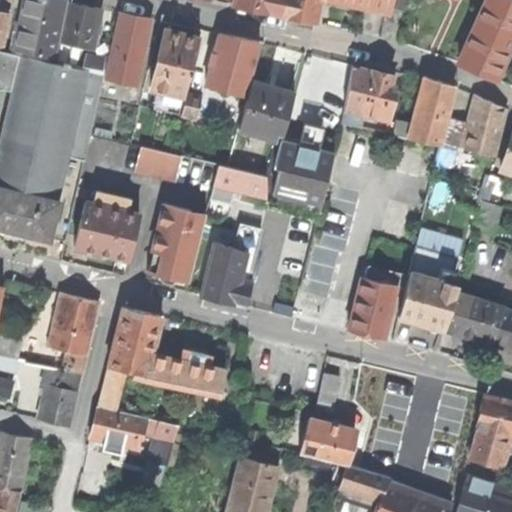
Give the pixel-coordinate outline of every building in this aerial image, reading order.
[(23,0),(14,48),(53,56),(64,0),(23,0)] [(232,0),(232,5),(253,9),(269,12),(269,11),(281,14),(284,0),(232,0)] [(284,0),(281,14),(281,15),(315,22),(320,0),(284,0)] [(391,0),(390,7),(405,10),(406,0),(391,0)] [(511,0),(486,0),(459,63),(474,70),(495,79),(509,47),(511,40),(511,0)] [(80,46),(92,48),(101,8),(83,5),(69,2),(61,42),(80,46)] [(120,12),(105,78),(136,85),(150,19),(133,15),(120,12)] [(150,87),(184,95),(199,37),(180,32),(164,28),(157,56),(161,60),(158,70),(154,69),(150,87)] [(245,94),(259,41),(235,36),(220,33),(215,52),(213,51),(209,65),(211,66),(206,84),(245,94)] [(80,46),(61,42),(57,61),(76,65),(80,46)] [(0,87),(1,87),(2,86),(13,89),(21,56),(0,50),(0,87)] [(13,89),(0,145),(0,185),(57,198),(67,157),(84,161),(103,76),(87,72),(87,71),(21,56),(13,89)] [(85,56),(83,66),(102,70),(104,60),(85,56)] [(346,96),(352,65),(324,57),(316,87),(346,96)] [(389,120),(395,92),(389,90),(392,75),(371,70),(352,65),(346,96),(344,109),(389,120)] [(410,126),(406,137),(440,145),(454,86),(438,81),(424,76),(410,126)] [(251,80),(238,128),(276,139),(277,133),(282,135),(294,92),(271,85),(251,80)] [(187,92),(182,114),(197,118),(202,95),(187,92)] [(467,123),(460,146),(492,154),(505,108),(490,102),(475,95),(467,123)] [(467,123),(449,117),(442,145),(459,149),(460,146),(467,123)] [(393,134),(406,137),(410,126),(396,123),(393,134)] [(511,134),(501,170),(511,173),(511,134)] [(274,190),(321,202),(333,154),(306,147),(282,141),(276,164),(280,165),(274,190)] [(141,145),(134,171),(174,181),(181,155),(141,145)] [(218,165),(213,185),(234,191),(266,199),(266,176),(218,165)] [(498,204),(505,182),(489,177),(483,199),(498,204)] [(0,185),(0,227),(13,230),(40,237),(40,235),(51,237),(60,199),(57,198),(0,185)] [(230,205),(234,191),(213,185),(210,199),(230,205)] [(95,191),(92,203),(127,211),(129,199),(95,191)] [(498,204),(483,199),(474,228),(493,233),(502,205),(498,204)] [(85,201),(74,246),(98,251),(127,259),(138,214),(127,211),(92,203),(85,201)] [(157,273),(189,281),(205,213),(164,203),(153,250),(162,252),(157,273)] [(239,223),(233,248),(255,254),(261,228),(239,223)] [(416,244),(457,255),(462,238),(421,227),(416,244)] [(246,259),(253,261),(255,254),(233,248),(214,244),(201,294),(245,305),(251,279),(241,277),(243,270),(246,259)] [(162,252),(153,250),(148,270),(157,273),(162,252)] [(243,270),(250,272),(253,261),(246,259),(243,270)] [(440,267),(437,279),(450,282),(454,270),(440,267)] [(409,271),(398,314),(420,321),(442,326),(454,290),(456,284),(450,282),(437,279),(409,271)] [(361,276),(348,329),(363,332),(383,337),(395,284),(361,276)] [(491,342),(503,306),(454,290),(442,326),(464,333),(491,342)] [(68,349),(86,353),(98,301),(78,296),(61,292),(49,345),(68,349)] [(122,306),(108,365),(123,369),(147,374),(151,355),(161,316),(140,310),(122,306)] [(511,309),(503,306),(491,342),(511,349),(511,309)] [(0,354),(17,358),(23,331),(0,326),(0,354)] [(63,368),(81,372),(86,353),(68,349),(63,368)] [(182,349),(179,361),(208,367),(211,355),(182,349)] [(17,358),(0,354),(0,369),(16,373),(19,359),(17,358)] [(179,361),(151,355),(147,374),(220,390),(225,371),(208,367),(179,361)] [(459,414),(466,384),(362,362),(351,410),(466,435),(470,416),(459,414)] [(45,383),(77,391),(81,372),(63,368),(46,364),(42,382),(45,383)] [(108,365),(97,404),(113,408),(123,369),(108,365)] [(315,408),(332,412),(339,376),(323,372),(315,408)] [(13,381),(0,377),(0,395),(9,398),(13,381)] [(45,383),(37,418),(53,422),(69,425),(77,391),(45,383)] [(511,399),(484,393),(478,413),(475,425),(479,425),(469,458),(501,466),(510,434),(511,434),(511,399)] [(93,421),(89,436),(109,441),(107,450),(121,453),(123,444),(139,448),(143,435),(147,416),(113,408),(97,404),(93,421)] [(153,438),(173,442),(177,424),(147,416),(143,435),(153,438)] [(308,418),(298,451),(345,463),(355,430),(330,423),(308,418)] [(355,430),(345,463),(357,466),(367,433),(355,430)] [(0,486),(0,487),(18,491),(31,437),(14,434),(1,431),(0,436),(0,486)] [(148,460),(168,465),(173,442),(153,438),(148,460)] [(241,457),(226,511),(265,511),(267,508),(278,467),(241,457)] [(165,466),(147,462),(140,488),(159,493),(165,466)] [(339,486),(379,500),(386,480),(387,475),(357,466),(345,463),(339,486)] [(511,511),(511,510),(511,488),(483,479),(482,480),(467,476),(455,511),(511,511)] [(446,511),(450,502),(386,480),(379,500),(376,508),(374,511),(446,511)] [(0,511),(12,511),(18,491),(0,487),(0,511)] [(45,511),(47,506),(19,499),(15,511),(45,511)]
